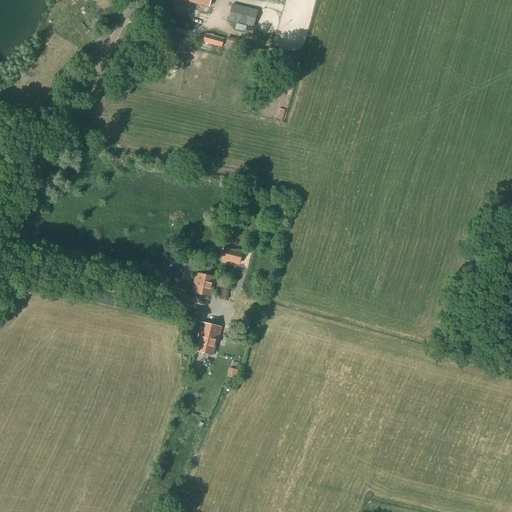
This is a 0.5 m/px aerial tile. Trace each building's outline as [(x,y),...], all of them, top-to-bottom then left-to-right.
[(245,26),(249,9),(231,4),(227,21),(245,26)] [(140,39),(144,31),(137,28),(133,36),(140,39)] [(205,34),(202,43),(211,45),(221,47),(224,39),(205,34)] [(263,59),(264,50),(248,46),(249,42),(227,37),(224,50),(245,55),(263,59)] [(253,203),(255,194),(243,190),(240,199),(253,203)] [(247,229),(249,221),(237,218),(235,225),(247,229)] [(224,248),(221,260),(238,264),(241,252),(224,248)] [(188,292),(194,262),(177,258),(171,288),(188,292)] [(213,278),(194,274),(190,292),(209,296),(213,278)] [(227,300),(230,283),(219,280),(215,298),(227,300)] [(199,337),(196,351),(212,355),(215,341),(217,342),(221,328),(200,323),(197,337),(199,337)] [(241,371),(231,369),(229,379),(238,381),(241,371)]
